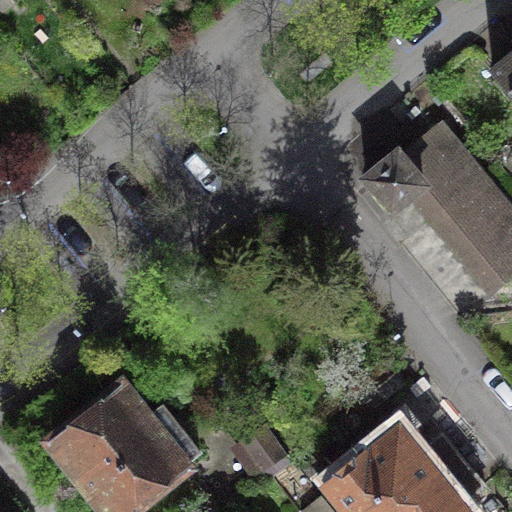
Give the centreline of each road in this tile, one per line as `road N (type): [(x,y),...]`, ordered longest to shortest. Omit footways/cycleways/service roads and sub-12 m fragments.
road 1 (residential): [(0,374),(291,151)]
road 2 (residential): [(511,424),(291,151)]
road 3 (residential): [(210,54),(0,226)]
road 4 (residential): [(291,151),(471,0)]
road 5 (residential): [(291,151),(210,54)]
